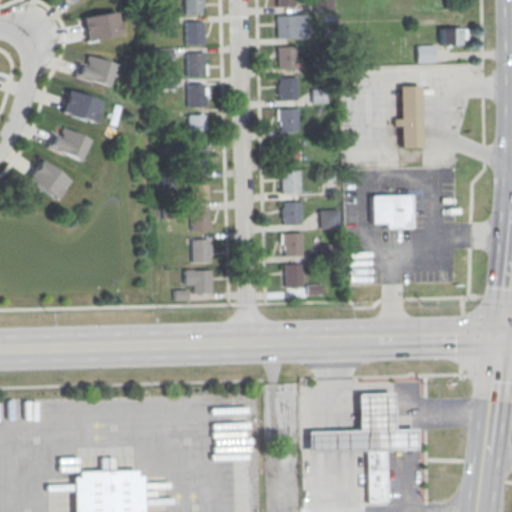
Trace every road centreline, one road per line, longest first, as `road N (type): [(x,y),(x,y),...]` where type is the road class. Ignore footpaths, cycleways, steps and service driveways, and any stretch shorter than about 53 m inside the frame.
road 1 (residential): [(235,0),(246,342)]
road 2 (secondary): [(0,348),(191,343)]
road 3 (secondary): [(317,342),(499,332)]
road 4 (secondary): [(485,452),(499,332)]
